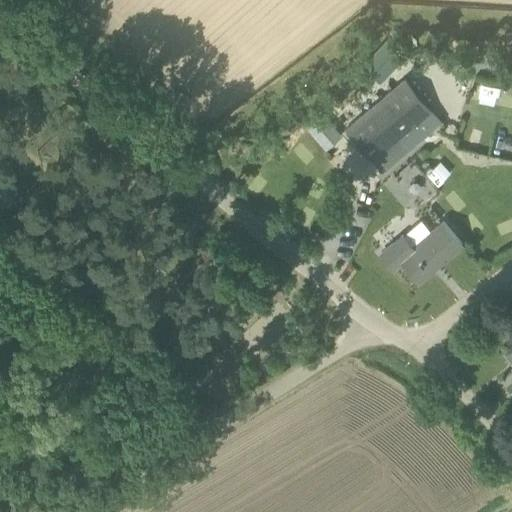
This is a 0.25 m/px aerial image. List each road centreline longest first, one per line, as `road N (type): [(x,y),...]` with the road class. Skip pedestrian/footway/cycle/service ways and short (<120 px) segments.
road 1 (unclassified): [(368,318),(0,6)]
road 2 (unclassified): [(62,511),(349,343),(368,318)]
road 3 (unclassified): [(511,449),(455,383),(413,350)]
road 4 (unclassified): [(413,350),(511,269)]
